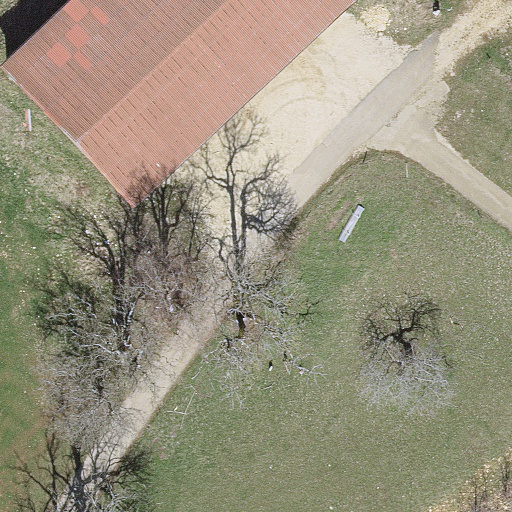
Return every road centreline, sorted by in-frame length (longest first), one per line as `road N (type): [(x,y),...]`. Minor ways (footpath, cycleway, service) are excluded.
road 1 (track): [(363,135),(173,347),(71,511)]
road 2 (track): [(511,236),(363,135)]
